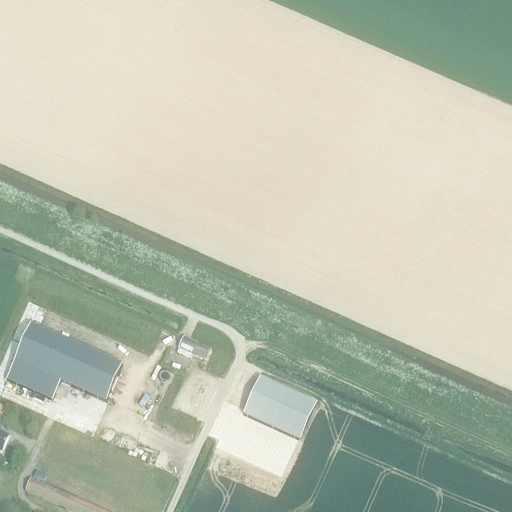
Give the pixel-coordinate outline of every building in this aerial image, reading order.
[(32,326),(15,363),(107,403),(123,366),(32,326)] [(192,357),(198,345),(184,339),(178,352),(177,355),(191,361),(192,357)] [(198,345),(192,357),(203,362),(203,363),(205,365),(211,350),(198,345)] [(260,379),(243,416),(299,441),(316,404),(260,379)] [(0,452),(2,454),(10,437),(1,432),(3,427),(0,425),(0,452)] [(139,472),(143,460),(95,444),(91,458),(94,459),(95,457),(102,460),(99,467),(132,478),(134,470),(139,472)] [(162,481),(176,452),(160,445),(154,457),(157,458),(149,475),(162,481)] [(150,493),(153,485),(161,489),(164,483),(150,477),(144,490),(150,493)] [(105,511),(31,479),(26,492),(71,511),(105,511)]
